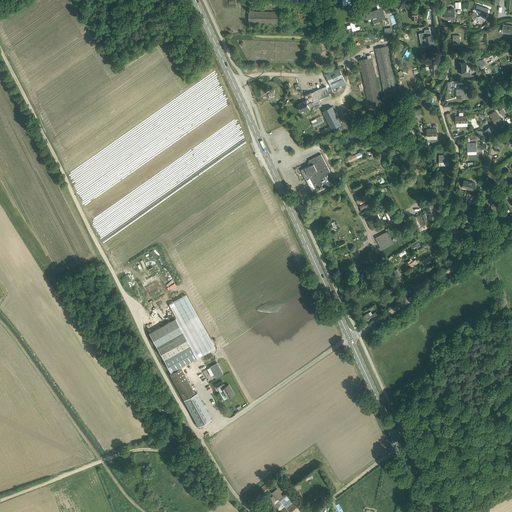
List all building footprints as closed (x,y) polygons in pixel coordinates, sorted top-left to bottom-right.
[(489,8),(477,4),(475,9),(482,11),(480,15),(486,17),(489,8)] [(369,11),(369,12),(366,13),(367,18),(368,19),(372,18),(373,20),(373,21),(377,20),(383,18),(386,17),(382,6),(378,8),(378,9),(370,11),(369,11)] [(413,11),(412,11),(412,19),(418,19),(418,16),(422,16),(422,9),(413,10),(413,11)] [(281,12),(249,11),(249,23),(281,24),(281,12)] [(356,27),(354,21),(350,22),(353,31),(360,29),(359,26),(356,27)] [(511,33),(511,25),(503,24),(502,31),(511,33)] [(433,34),(423,36),(425,46),(435,43),(433,34)] [(389,45),(375,48),(385,99),(397,95),(388,50),(390,49),(389,45)] [(359,60),(369,110),(381,107),(371,54),(368,55),(368,58),(359,60)] [(426,66),(430,66),(430,73),(439,73),(439,63),(430,63),(430,64),(426,64),(426,66)] [(343,75),(340,68),(339,68),(326,73),(331,85),(325,87),(329,96),(341,91),(339,85),(346,83),(343,75)] [(358,84),(356,78),(349,81),(351,87),(358,84)] [(274,90),(272,87),(269,87),(266,89),(266,92),(268,95),(271,95),(274,93),(274,90)] [(326,97),(329,96),(325,87),(315,91),(306,95),(307,99),(301,101),(301,103),(298,104),(298,105),(301,111),(303,110),(303,112),(309,110),(308,108),(309,108),(307,104),(318,100),(319,99),(319,100),(326,97)] [(465,89),(456,89),(457,96),(461,96),(461,98),(469,98),(469,93),(467,93),(467,89),(465,89)] [(326,111),(333,130),(342,126),(335,107),(326,111)] [(423,115),(421,109),(413,113),(415,118),(423,115)] [(503,121),(496,110),(489,114),(496,125),(503,121)] [(463,112),(464,115),(455,116),(456,122),(462,122),(462,125),(466,125),(466,122),(466,112),(463,112)] [(316,124),(318,128),(328,123),(326,119),(316,124)] [(427,128),(428,136),(437,135),(437,128),(436,124),(433,125),(434,128),(427,128)] [(347,136),(350,141),(357,136),(355,132),(347,136)] [(511,147),(511,133),(510,132),(503,136),(511,148),(511,147)] [(476,142),(467,143),(468,151),(477,151),(476,142)] [(364,150),(365,154),(376,149),(373,144),(370,146),(371,147),(364,150)] [(348,158),(349,162),(361,156),(360,152),(348,158)] [(305,168),(301,170),(305,178),(306,178),(313,192),(313,193),(331,184),(333,183),(334,187),(337,186),(334,178),(321,154),(309,160),(310,162),(312,164),(311,165),(305,168)] [(425,168),(420,159),(414,162),(417,168),(413,170),(416,175),(420,173),(419,171),(425,168)] [(394,181),(395,182),(396,184),(406,179),(404,176),(394,181)] [(462,186),(463,187),(463,185),(467,186),(467,188),(474,189),(475,183),(464,180),(462,186)] [(356,200),(358,204),(369,198),(367,194),(356,200)] [(497,201),(495,196),(486,199),(489,208),(492,207),(491,204),(497,201)] [(368,201),(360,206),(361,209),(370,204),(368,201)] [(432,203),(426,205),(429,216),(428,216),(429,220),(435,218),(434,215),(436,215),(432,203)] [(475,215),(476,213),(470,210),(467,216),(470,218),(468,221),(474,224),(476,220),(475,220),(476,215),(475,215)] [(385,233),(376,238),(382,248),(391,243),(385,233)] [(417,248),(420,246),(419,244),(423,241),(421,238),(410,246),(412,249),(416,246),(417,248)] [(411,268),(418,263),(416,260),(415,259),(408,264),(411,268)] [(367,268),(374,282),(377,280),(371,266),(367,268)] [(355,267),(344,273),(346,277),(358,272),(355,267)] [(406,291),(408,294),(418,288),(416,284),(406,291)] [(181,285),(177,288),(184,303),(185,302),(187,305),(189,304),(191,308),(191,309),(193,314),(195,313),(181,285)] [(393,285),(385,290),(387,294),(395,288),(393,285)] [(175,288),(168,292),(181,320),(188,317),(175,288)] [(367,322),(377,315),(375,312),(370,315),(369,312),(363,316),(367,322)] [(176,318),(149,332),(156,346),(164,359),(171,372),(197,358),(190,345),(183,332),(176,318)] [(203,361),(210,358),(194,321),(186,324),(203,361)] [(215,378),(223,374),(217,363),(209,367),(215,378)] [(181,367),(169,373),(184,400),(195,393),(181,367)] [(234,394),(229,384),(225,386),(222,381),(215,385),(217,388),(221,386),(227,398),(234,394)] [(195,393),(184,400),(198,426),(211,419),(197,392),(195,393)] [(273,486),(269,482),(261,488),(265,492),(265,493),(273,487),(273,486)] [(295,491),(302,487),(299,482),(292,486),(295,491)] [(277,499),(283,494),(278,487),(272,491),(277,499)] [(280,499),(280,500),(288,507),(294,501),(285,493),(280,499)] [(301,511),(294,503),(287,509),(289,511),(301,511)]
